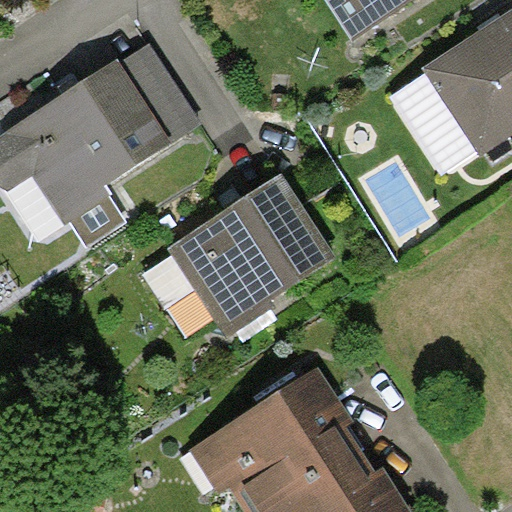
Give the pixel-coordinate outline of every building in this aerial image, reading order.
[(325,0),(352,42),(418,0),(325,0)] [(511,137),(511,12),(489,28),(423,72),(480,159),(511,137)] [(149,47),(119,65),(169,145),(199,127),(149,47)] [(73,91),(0,136),(0,188),(8,194),(33,178),(65,228),(109,200),(103,190),(171,148),(169,145),(119,65),(117,63),(73,91)] [(336,259),(280,177),(237,206),(169,252),(230,341),(274,311),(270,304),(336,259)] [(229,491),(242,511),(270,511),(362,454),(347,430),(354,426),(318,370),(191,450),(220,496),(229,491)] [(362,454),(270,511),(408,511),(384,474),(378,477),(362,454)]
